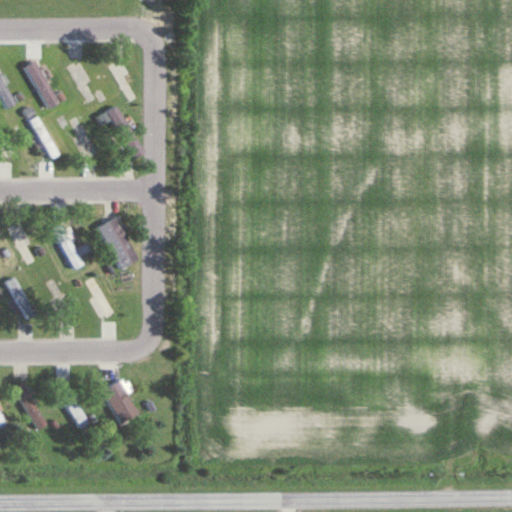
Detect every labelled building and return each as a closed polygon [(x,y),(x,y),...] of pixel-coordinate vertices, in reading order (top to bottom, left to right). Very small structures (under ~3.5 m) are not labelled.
[(64,64),(75,57),(101,99),(89,106),(64,64)] [(23,65),(33,59),(58,102),(48,108),(23,65)] [(108,65),(117,60),(138,95),(129,100),(108,65)] [(0,96),(0,77),(15,103),(7,109),(0,96)] [(106,110),(114,104),(142,151),(133,156),(106,110)] [(68,114),(76,109),(101,152),(93,157),(68,114)] [(28,119),(36,114),(60,153),(51,159),(28,119)] [(0,143),(0,123),(16,151),(8,156),(0,143)] [(94,228),(112,218),(133,253),(115,263),(94,228)] [(8,227),(16,222),(39,260),(30,265),(8,227)] [(52,230),(60,225),(83,263),(75,268),(52,230)] [(87,280),(95,274),(118,313),(110,318),(87,280)] [(4,280),(13,275),(36,313),(27,318),(4,280)] [(48,283),(57,278),(79,314),(70,319),(48,283)] [(436,359),(436,383),(487,383),(487,359),(436,359)] [(13,386),(21,381),(46,424),(38,429),(13,386)] [(56,388),(65,382),(88,423),(80,428),(56,388)] [(101,394),(116,421),(125,416),(110,389),(101,394)]
